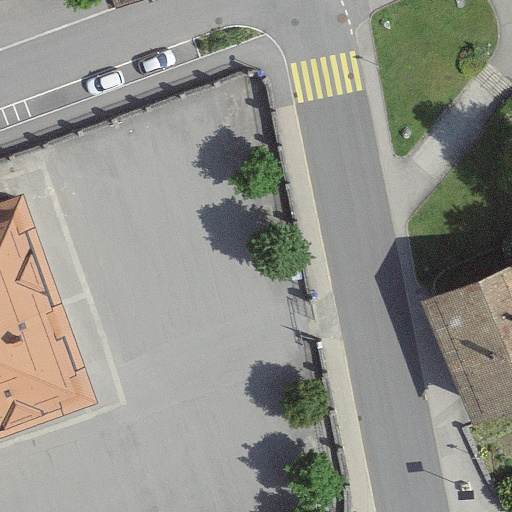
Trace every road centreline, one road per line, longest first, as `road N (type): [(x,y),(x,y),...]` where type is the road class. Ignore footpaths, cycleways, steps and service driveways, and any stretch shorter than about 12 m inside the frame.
road 1 (residential): [(300,0),(320,34),(415,511)]
road 2 (residential): [(300,0),(214,0),(0,78)]
